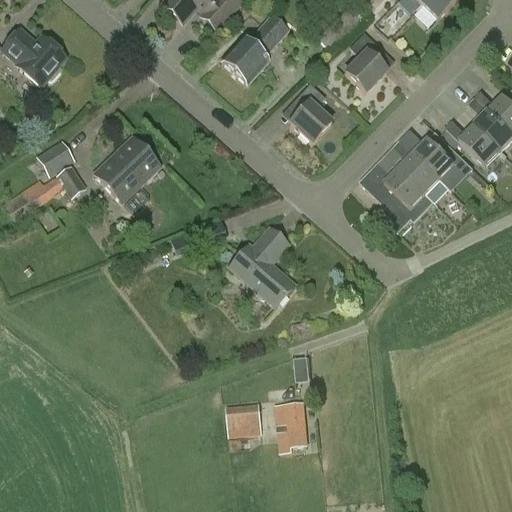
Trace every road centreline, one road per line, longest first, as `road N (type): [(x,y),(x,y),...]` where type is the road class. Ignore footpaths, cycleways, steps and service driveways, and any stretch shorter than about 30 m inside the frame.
road 1 (residential): [(313,211),(74,0)]
road 2 (residential): [(313,211),(508,0)]
road 3 (residential): [(390,276),(511,220)]
